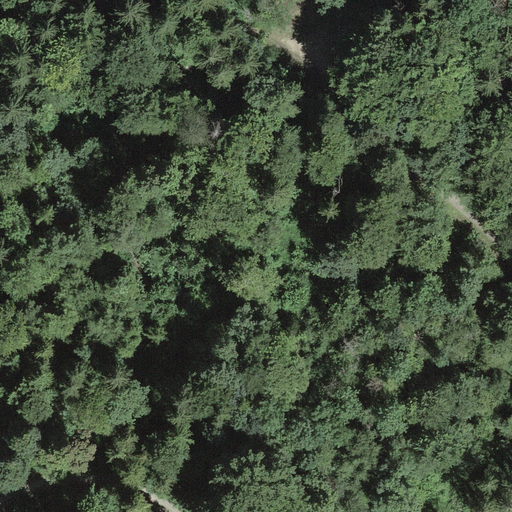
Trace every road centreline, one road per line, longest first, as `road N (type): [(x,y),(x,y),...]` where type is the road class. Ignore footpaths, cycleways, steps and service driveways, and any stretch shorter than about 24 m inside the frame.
road 1 (track): [(511,245),(403,155),(303,39)]
road 2 (track): [(0,503),(58,479),(133,486),(173,511)]
